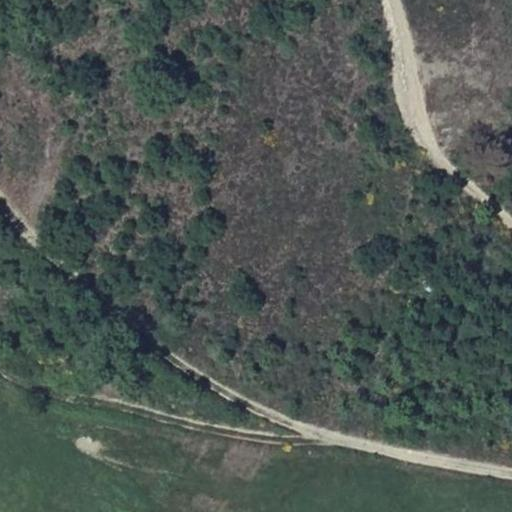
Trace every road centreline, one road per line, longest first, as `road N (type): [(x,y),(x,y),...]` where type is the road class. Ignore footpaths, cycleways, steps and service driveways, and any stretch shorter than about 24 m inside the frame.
road 1 (track): [(511,466),(309,435),(249,407),(128,325),(0,205)]
road 2 (track): [(309,435),(167,423),(56,394),(0,366)]
road 3 (track): [(385,0),(400,94),(417,137),(433,162),(511,222)]
